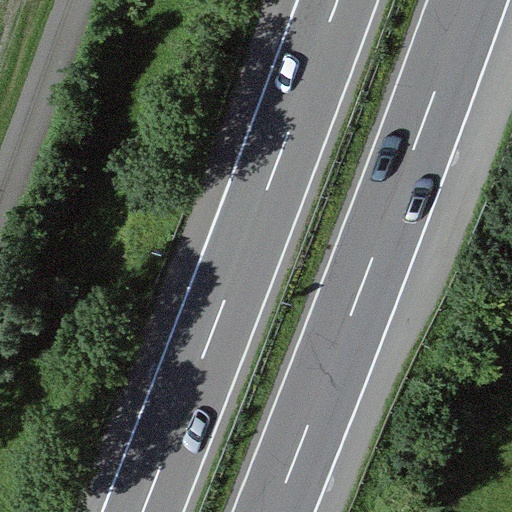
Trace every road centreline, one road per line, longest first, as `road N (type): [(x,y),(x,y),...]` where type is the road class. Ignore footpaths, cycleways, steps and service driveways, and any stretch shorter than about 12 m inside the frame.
road 1 (motorway): [(280,511),(477,0)]
road 2 (motorway): [(339,0),(219,345),(150,511)]
